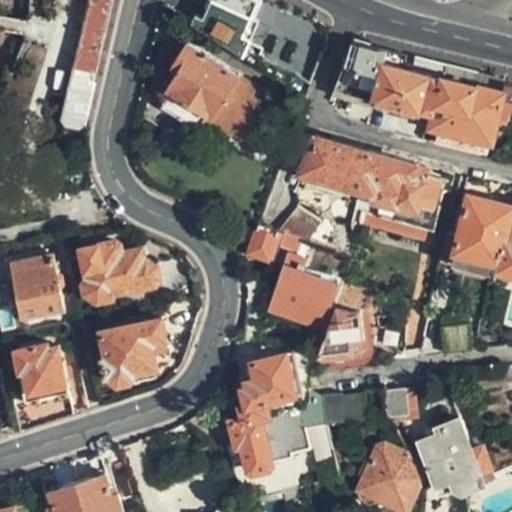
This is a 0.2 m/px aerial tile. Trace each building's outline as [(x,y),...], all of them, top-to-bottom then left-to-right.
[(97,9),(99,0),(74,0),(47,121),(51,128),(64,131),(71,124),(97,9)] [(307,90),(311,77),(300,68),(259,51),(261,46),(248,41),(249,37),(243,33),(251,12),(221,0),(209,0),(204,15),(197,12),(192,19),(307,90)] [(221,0),(251,12),(257,14),(261,0),(221,0)] [(404,51),(351,38),(333,85),(421,111),(422,108),(432,70),(401,62),(404,51)] [(252,91),(257,82),(195,43),(167,86),(171,89),(163,103),(198,125),(207,113),(256,144),(276,114),(257,102),(260,97),(252,91)] [(435,139),(484,150),(487,137),(493,138),(499,116),(508,118),(511,107),(511,82),(506,81),(504,89),(432,70),(422,108),(434,112),(431,122),(438,125),(435,139)] [(315,132),(301,169),(309,171),(308,176),(355,190),(356,185),(361,186),(370,148),(315,132)] [(447,187),(452,170),(370,148),(361,186),(365,187),(364,191),(379,196),(374,211),(432,227),(442,190),(447,187)] [(361,186),(357,207),(374,211),(379,196),(364,191),(365,187),(361,186)] [(453,204),(448,228),(459,231),(452,259),(496,269),(505,234),(511,204),(463,193),(460,205),(453,204)] [(299,202),(280,227),(286,228),(310,236),(322,214),(299,202)] [(280,227),(258,219),(248,246),(270,254),(280,227)] [(280,227),(270,254),(276,256),(286,228),(280,227)] [(459,231),(448,228),(442,256),(452,259),(459,231)] [(511,230),(511,235),(505,234),(496,269),(511,273),(511,230)] [(154,280),(149,256),(144,257),(141,245),(122,249),(121,241),(117,238),(83,245),(94,292),(154,280)] [(64,295),(53,251),(12,258),(22,313),(54,307),(64,295)] [(323,320),(335,279),(303,268),(307,255),(289,251),(273,305),(323,320)] [(363,351),(361,308),(353,310),(337,307),(318,353),(323,356),(363,351)] [(442,315),(445,351),(472,347),(467,311),(442,315)] [(168,343),(163,318),(102,327),(108,358),(105,359),(108,371),(112,371),(111,373),(119,378),(130,375),(133,369),(157,363),(156,346),(168,343)] [(13,392),(19,428),(72,412),(59,342),(50,344),(49,339),(20,346),(30,389),(13,392)] [(250,417),(271,411),(267,399),(304,389),(294,353),(287,349),(253,358),(256,374),(247,377),(248,382),(243,385),(246,400),(241,402),(244,413),(248,412),(250,417)] [(404,387),(387,389),(391,412),(408,409),(404,387)] [(391,412),(387,389),(364,392),(366,415),(391,412)] [(346,395),(342,391),(320,394),(325,421),(366,415),(364,392),(346,395)] [(235,417),(226,410),(210,413),(222,424),(232,421),(235,434),(241,433),(248,461),(253,464),(294,454),(293,448),(310,444),(307,424),(325,421),(320,394),(310,395),(301,404),(271,411),(250,417),(248,412),(244,413),(235,417)] [(460,484),(466,487),(496,473),(495,470),(484,444),(473,446),(460,414),(437,424),(439,429),(420,438),(440,483),(439,486),(441,488),(443,489),(445,490),(448,490),(449,488),(451,486),(453,485),(455,484),(457,484),(460,484)] [(409,506),(425,473),(422,468),(410,461),(412,452),(386,440),(381,444),(373,458),(367,455),(359,469),(366,472),(359,488),(358,491),(359,494),(360,497),(362,500),(365,502),(368,503),(371,503),(374,501),(377,499),(379,497),(380,494),(409,506)] [(117,511),(107,469),(44,487),(51,511),(117,511)] [(0,511),(18,511),(15,501),(0,504),(0,511)]
